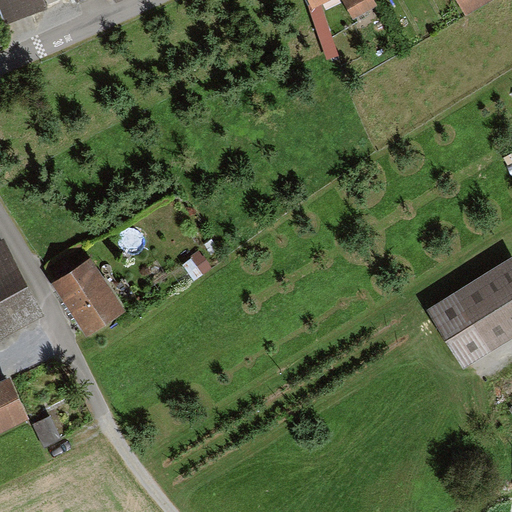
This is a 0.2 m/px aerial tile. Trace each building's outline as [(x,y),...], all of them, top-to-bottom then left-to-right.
[(2,0),(11,21),(65,0),(2,0)] [(335,0),(314,0),(319,8),(335,0)] [(462,0),(468,12),(491,0),(462,0)] [(0,336),(47,310),(4,235),(0,237),(0,336)] [(185,262),(193,274),(210,263),(202,251),(185,262)] [(511,258),(433,308),(465,359),(511,329),(511,258)] [(93,259),(60,281),(91,328),(124,306),(93,259)] [(9,381),(0,385),(0,428),(26,417),(9,381)] [(34,418),(47,445),(67,436),(54,409),(34,418)]
